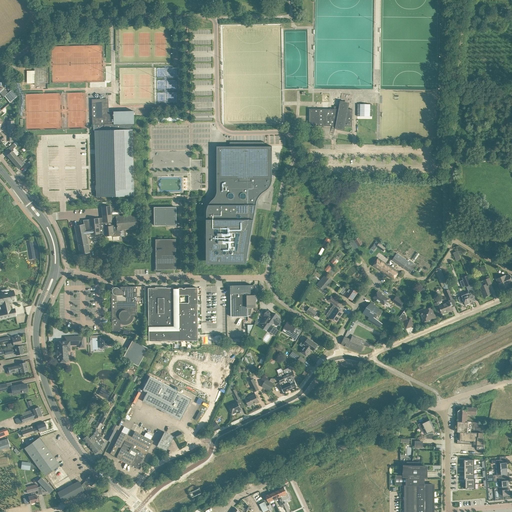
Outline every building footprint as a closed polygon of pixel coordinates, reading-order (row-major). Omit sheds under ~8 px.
[(8,93),(4,96),(9,102),(18,96),(12,89),(8,93)] [(108,102),(105,102),(105,99),(94,100),(94,103),(96,103),(96,118),(94,118),(94,125),(97,124),(97,125),(114,124),(113,117),(111,117),(111,113),(108,113),(108,102)] [(344,126),(352,126),(353,109),(347,109),(348,103),(341,102),(340,109),(333,109),(310,109),(309,126),(318,126),(331,126),(337,126),(336,128),(343,129),(344,126)] [(134,124),(133,111),(111,111),(111,113),(111,117),(113,117),(114,124),(97,125),(97,130),(94,130),(96,197),(134,196),(132,124),(134,124)] [(10,151),(16,146),(18,144),(16,142),(8,148),(10,151)] [(246,264),(247,262),(247,261),(247,258),(256,207),(256,205),(256,203),(257,202),(257,200),(258,198),(259,197),(263,192),(265,191),(268,189),(269,187),(270,186),(272,181),(272,179),(272,146),(265,146),(265,142),(230,142),(230,146),(217,146),(217,191),(217,194),(216,195),(216,196),(215,198),(214,198),(211,201),(210,202),(208,207),(207,210),(207,213),(207,264),(246,264)] [(13,162),(18,158),(12,151),(11,152),(7,155),(13,162)] [(26,163),(24,160),(20,155),(18,158),(13,162),(19,168),(22,165),(26,163)] [(31,164),(32,164),(32,162),(31,161),(30,160),(29,161),(24,166),(26,168),(31,164)] [(84,224),(75,226),(76,236),(80,254),(89,252),(86,235),(99,233),(99,235),(105,235),(105,236),(105,241),(112,240),(112,237),(118,236),(126,235),(127,235),(127,232),(126,232),(125,229),(137,228),(136,215),(119,216),(118,206),(102,207),(102,208),(103,215),(103,218),(98,218),(90,219),(83,220),(84,224)] [(176,207),(154,207),(154,225),(167,225),(167,226),(177,226),(177,220),(176,220),(176,207)] [(359,237),(354,240),(359,247),(363,244),(359,237)] [(328,247),(332,241),(326,238),(323,244),(328,247)] [(176,239),(155,239),(155,256),(154,256),(154,271),(164,271),(164,269),(176,269),(176,239)] [(374,250),(377,246),(384,251),(386,247),(376,240),(371,248),(374,250)] [(464,254),(467,250),(459,245),(456,247),(459,255),(463,253),(464,254)] [(397,253),(392,260),(403,268),(407,263),(408,261),(397,253)] [(386,263),(385,262),(378,258),(376,262),(373,266),(386,275),(392,267),(391,267),(391,266),(386,263)] [(399,272),(394,268),(397,264),(394,262),(391,266),(391,267),(392,267),(386,275),(394,280),(396,276),(399,272)] [(441,269),(436,271),(443,287),(445,291),(449,300),(453,298),(449,289),(441,269)] [(326,274),(317,285),(324,290),(333,280),(326,274)] [(472,285),(468,275),(462,278),(466,287),(472,285)] [(496,279),(501,290),(510,286),(509,283),(511,282),(511,280),(510,275),(506,276),(505,275),(496,279)] [(492,284),(489,278),(488,276),(486,277),(487,279),(483,280),(485,284),(480,286),(482,290),(481,291),(483,297),(492,294),(488,285),(492,284)] [(253,286),(253,285),(252,285),(230,285),(230,286),(231,286),(231,288),(231,294),(231,316),(248,316),(248,315),(250,315),(252,307),(248,307),(248,304),(256,304),(256,295),(251,295),(251,289),(252,289),(253,289),(253,288),(254,287),(253,286)] [(113,294),(111,294),(112,327),(112,329),(112,331),(117,331),(120,331),(120,322),(123,323),(124,323),(126,323),(128,322),(129,321),(130,320),(131,319),(132,316),(137,315),(137,291),(137,286),(128,286),(125,286),(118,286),(118,288),(117,287),(115,287),(114,287),(113,288),(112,289),(112,291),(112,292),(113,294)] [(357,292),(353,290),(349,287),(346,291),(348,292),(346,295),(352,300),(357,292)] [(176,289),(173,289),(173,288),(166,288),(166,290),(162,290),(160,288),(159,290),(155,290),(155,288),(148,288),(148,341),(177,341),(176,289)] [(177,341),(187,341),(186,288),(185,288),(185,289),(182,289),(182,288),(178,288),(178,289),(176,289),(177,341)] [(187,341),(197,340),(197,303),(197,288),(186,288),(187,341)] [(2,293),(0,293),(0,302),(0,304),(2,303),(4,311),(0,312),(0,318),(10,317),(9,311),(10,310),(8,302),(15,301),(13,291),(9,292),(8,289),(2,291),(2,293)] [(465,305),(475,301),(471,290),(465,293),(465,294),(461,296),(462,296),(459,297),(459,298),(460,302),(461,303),(464,302),(465,305)] [(378,291),(373,298),(384,305),(387,301),(389,303),(391,300),(388,298),(389,298),(378,291)] [(336,309),(336,307),(340,302),(331,296),(328,300),(334,304),(332,306),(336,309)] [(396,296),(393,301),(401,307),(404,302),(396,296)] [(443,304),(443,303),(442,303),(440,304),(439,301),(434,303),(438,312),(441,311),(442,313),(450,310),(450,311),(453,310),(451,305),(449,301),(443,304)] [(367,308),(364,313),(370,317),(368,320),(370,321),(371,322),(380,327),(382,323),(373,318),(377,312),(380,315),(382,311),(371,304),(368,309),(367,308)] [(336,307),(336,309),(330,317),(337,322),(344,312),(336,307)] [(434,314),(432,310),(431,311),(430,307),(426,309),(426,310),(422,312),(423,314),(420,315),(422,320),(424,324),(430,321),(430,320),(433,318),(433,317),(433,316),(433,314),(434,314)] [(310,308),(307,311),(314,316),(316,312),(310,308)] [(405,310),(399,318),(402,324),(404,323),(404,324),(406,328),(411,326),(409,322),(407,319),(405,313),(405,314),(403,314),(403,313),(405,310)] [(262,317),(260,321),(261,322),(261,323),(263,325),(262,326),(262,327),(263,326),(262,326),(263,326),(264,324),(268,327),(271,323),(273,324),(274,323),(277,325),(279,325),(281,322),(280,321),(281,319),(278,317),(277,315),(274,313),(272,312),(271,313),(268,311),(264,317),(265,317),(264,318),(262,317)] [(287,322),(284,328),(291,332),(289,335),(293,337),(292,339),(295,341),(299,335),(296,333),(298,329),(299,329),(287,322)] [(17,346),(17,344),(21,343),(20,337),(16,338),(16,337),(12,338),(12,339),(10,339),(9,336),(0,338),(0,342),(9,341),(10,344),(7,344),(8,348),(17,346)] [(70,344),(84,343),(84,336),(64,337),(64,341),(57,341),(57,349),(57,358),(58,358),(58,362),(68,362),(68,351),(70,351),(70,344)] [(351,339),(345,337),(341,344),(361,352),(364,346),(365,342),(352,336),(351,339)] [(318,345),(308,338),(304,344),(305,345),(300,352),(306,356),(310,351),(309,350),(310,349),(313,351),(314,349),(315,350),(317,347),(316,346),(318,345)] [(123,357),(138,366),(148,348),(132,340),(123,357)] [(8,348),(4,349),(5,354),(5,355),(16,352),(17,355),(19,354),(24,353),(22,345),(17,346),(8,348)] [(300,356),(297,361),(302,365),(306,360),(301,357),(300,356)] [(20,372),(23,372),(28,371),(26,362),(18,364),(6,367),(8,374),(20,371),(20,372)] [(279,375),(278,376),(278,378),(280,382),(279,382),(280,383),(282,388),(284,393),(292,389),(293,388),(290,382),(289,381),(288,381),(288,380),(286,375),(284,371),(278,373),(279,375)] [(290,382),(293,388),(297,387),(297,386),(298,385),(299,385),(298,382),(297,382),(296,383),(293,378),(295,377),(293,371),(288,373),(286,375),(288,380),(288,381),(289,381),(290,382)] [(177,391),(168,386),(150,376),(143,390),(147,392),(142,401),(180,420),(184,411),(191,399),(177,392),(177,391)] [(254,379),(249,381),(254,392),(259,390),(254,379)] [(266,379),(262,387),(270,391),(274,384),(266,379)] [(240,399),(236,389),(232,381),(227,393),(228,394),(233,392),(236,400),(240,399)] [(13,394),(27,391),(26,384),(11,387),(13,394)] [(259,401),(257,397),(255,394),(245,399),(249,406),(259,401)] [(241,409),(239,405),(237,401),(228,406),(230,410),(232,414),(236,412),(241,409)] [(34,418),(37,417),(42,415),(39,407),(34,409),(31,410),(21,413),(22,416),(20,417),(15,419),(17,424),(22,422),(34,418)] [(470,417),(473,417),(473,414),(477,414),(477,413),(477,408),(467,407),(467,410),(460,409),(458,411),(458,421),(467,422),(467,416),(470,416),(470,417)] [(98,421),(98,422),(102,424),(108,414),(103,411),(98,421)] [(88,427),(93,418),(89,416),(84,424),(88,427)] [(425,438),(429,439),(434,439),(434,433),(433,433),(433,430),(435,429),(430,420),(427,421),(427,420),(418,424),(420,429),(422,431),(425,430),(427,434),(424,436),(425,438)] [(220,427),(215,421),(211,428),(213,430),(220,427)] [(457,430),(459,430),(460,432),(460,440),(457,440),(457,443),(460,443),(460,444),(478,444),(478,449),(484,450),(483,433),(483,427),(490,428),(491,423),(470,422),(467,422),(458,421),(457,430)] [(39,432),(42,431),(47,429),(45,422),(40,424),(37,425),(38,428),(33,429),(32,428),(21,432),(23,437),(34,433),(39,431),(39,432)] [(114,424),(113,427),(112,429),(111,429),(106,440),(110,442),(118,426),(114,424)] [(98,432),(96,429),(95,428),(83,439),(86,442),(98,432)] [(153,441),(136,432),(135,431),(132,437),(121,432),(110,454),(116,457),(131,465),(139,469),(153,441)] [(95,441),(100,437),(102,436),(101,435),(98,432),(86,442),(89,446),(95,441)] [(166,450),(173,436),(164,432),(157,446),(166,450)] [(40,437),(24,448),(44,476),(60,465),(59,464),(59,465),(40,438),(40,437)] [(99,450),(101,448),(104,446),(105,443),(100,437),(95,441),(89,446),(95,453),(99,450)] [(8,439),(0,441),(0,450),(10,447),(8,439)] [(506,459),(492,460),(492,464),(496,463),(497,469),(508,468),(507,462),(506,459)] [(413,462),(407,462),(407,466),(404,466),(403,466),(404,466),(403,476),(399,475),(399,485),(399,486),(405,485),(406,485),(406,488),(406,489),(405,489),(406,489),(406,492),(406,493),(405,493),(406,493),(406,497),(405,497),(406,497),(406,501),(405,501),(406,501),(406,505),(405,505),(406,505),(406,509),(405,509),(405,510),(406,510),(405,511),(433,511),(433,485),(434,485),(424,485),(424,477),(427,477),(427,466),(424,466),(420,466),(420,462),(413,462)] [(493,475),(487,475),(487,479),(491,478),(493,478),(508,477),(508,474),(508,468),(497,469),(497,474),(493,475)] [(83,490),(89,484),(91,486),(97,480),(91,474),(85,480),(86,481),(81,485),(79,481),(57,492),(63,502),(84,491),(83,490)] [(491,478),(488,479),(488,481),(493,480),(494,482),(498,481),(498,487),(509,486),(509,480),(508,480),(508,477),(493,478),(491,478)] [(42,493),(48,491),(49,493),(52,490),(41,478),(38,481),(39,482),(42,493)] [(37,484),(29,486),(26,487),(27,493),(30,493),(31,496),(28,497),(30,503),(38,501),(36,495),(35,491),(38,490),(37,484)] [(498,487),(494,487),(494,491),(498,490),(499,497),(503,497),(503,496),(505,495),(506,497),(509,496),(509,495),(510,495),(509,489),(509,486),(498,487)] [(284,487),(270,493),(274,500),(279,497),(280,500),(281,502),(280,503),(282,508),(285,506),(281,500),(282,499),(283,500),(289,498),(287,494),(286,491),(284,487)] [(270,493),(266,495),(269,502),(270,504),(271,503),(270,502),(274,500),(270,493)] [(265,501),(260,504),(264,511),(269,509),(267,506),(265,501)]
